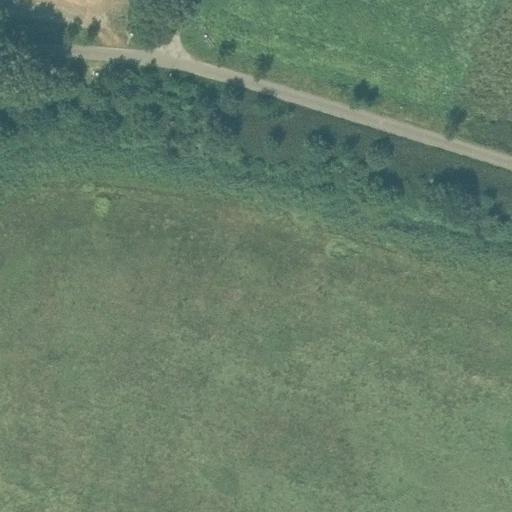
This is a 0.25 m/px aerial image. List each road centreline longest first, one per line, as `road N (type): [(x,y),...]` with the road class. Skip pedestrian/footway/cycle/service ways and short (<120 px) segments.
road 1 (unclassified): [(511,163),(166,59)]
road 2 (unclassified): [(166,59),(0,43)]
